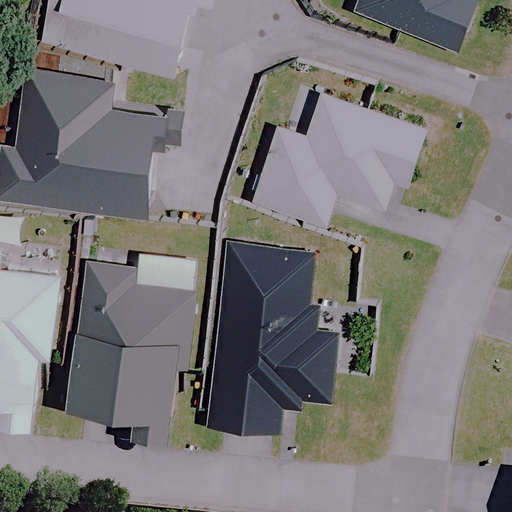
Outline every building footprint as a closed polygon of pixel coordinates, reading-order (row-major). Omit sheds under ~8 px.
[(51,0),(44,38),(181,67),(195,0),(51,0)] [(353,0),(351,9),(461,48),(477,0),(353,0)] [(285,123),(277,120),(277,123),(252,199),(326,223),(336,190),(386,206),(394,180),(407,184),(425,125),(298,84),(285,123)] [(331,402),(333,370),(370,372),(374,309),(311,305),(315,242),(226,237),(215,424),(294,429),(295,400),(331,402)] [(53,347),(61,249),(0,243),(0,394),(7,395),(5,417),(36,420),(42,347),(53,347)] [(138,264),(78,262),(72,402),(130,405),(129,429),(174,431),(177,358),(189,359),(194,255),(139,253),(138,264)]
